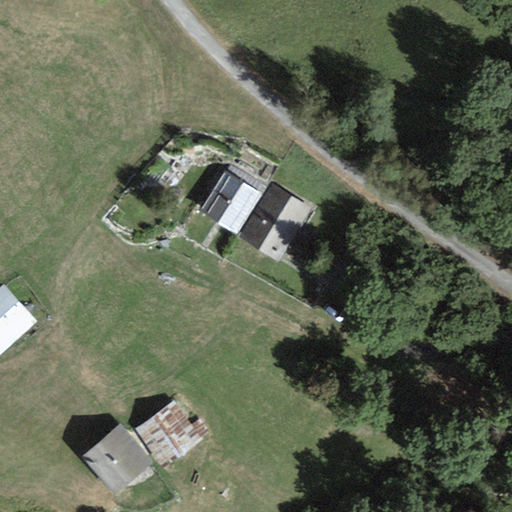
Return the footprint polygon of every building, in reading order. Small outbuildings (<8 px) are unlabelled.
[(264,194),(222,168),(198,206),(239,232),(264,194)] [(311,210),(275,188),(244,237),(280,259),(311,210)] [(2,284),(0,285),(0,352),(35,320),(2,284)] [(173,405),(137,432),(160,462),(196,435),(173,405)] [(124,425),(85,454),(112,490),(151,461),(124,425)]
